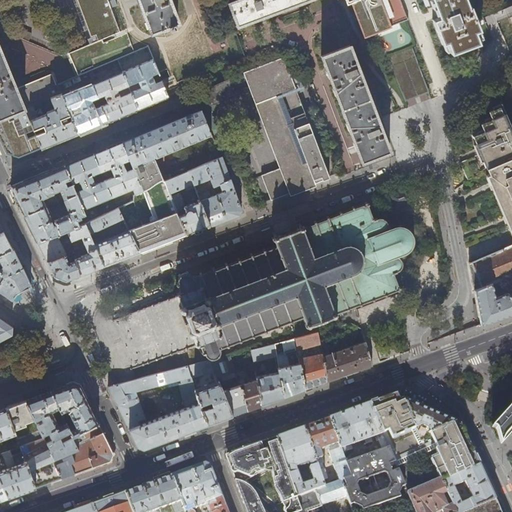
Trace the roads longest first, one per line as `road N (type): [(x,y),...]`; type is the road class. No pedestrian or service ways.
road 1 (residential): [(57,302),(429,167)]
road 2 (unclassified): [(429,167),(443,187),(463,292),(452,309),(412,333),(420,366)]
road 3 (tertiary): [(210,442),(420,366)]
road 4 (residential): [(57,302),(0,186)]
road 5 (tertiary): [(20,511),(135,470)]
